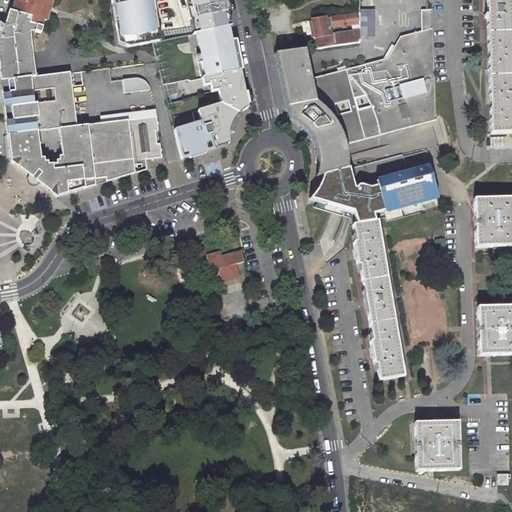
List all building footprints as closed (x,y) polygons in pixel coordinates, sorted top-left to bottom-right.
[(9,11),(5,13),(7,16),(4,18),(6,21),(3,22),(4,26),(2,27),(1,26),(0,25),(0,78),(0,81),(35,77),(30,37),(34,32),(40,34),(44,21),(46,21),(52,0),(18,0),(17,5),(14,6),(12,12),(9,11)] [(167,41),(159,0),(110,0),(117,44),(130,49),(167,41)] [(185,0),(190,20),(193,34),(231,26),(224,0),(185,0)] [(485,0),(487,60),(487,69),(489,134),(511,133),(511,10),(511,7),(511,0),(485,0)] [(373,37),(373,10),(360,10),(360,37),(373,37)] [(331,35),(329,27),(354,23),(359,22),(359,12),(312,20),(317,47),(360,40),(360,30),(355,30),(331,35)] [(193,34),(192,35),(201,79),(240,71),(231,26),(193,34)] [(346,153),(346,149),(345,145),(436,120),(435,82),(433,28),(400,36),(388,58),(311,79),(304,50),(275,54),(289,121),(296,125),(305,132),(308,136),(313,143),(316,151),(317,159),(317,167),(316,172),(315,177),(322,175),(347,169),(347,159),(346,153)] [(240,71),(201,79),(203,86),(210,85),(211,92),(218,91),(220,104),(220,105),(238,114),(241,112),(248,108),(240,71)] [(38,184),(56,198),(134,174),(133,161),(145,160),(154,159),(161,158),(159,144),(156,144),(155,131),(158,131),(156,117),(101,124),(101,127),(88,128),(88,126),(76,127),(69,73),(35,77),(0,81),(11,162),(28,176),(38,184)] [(122,80),(124,93),(150,90),(148,86),(146,83),(144,81),(142,80),(138,78),(136,78),(122,80)] [(234,119),(238,114),(220,105),(192,113),(195,126),(189,128),(189,126),(173,131),(180,159),(228,145),(228,136),(229,129),(231,124),(234,119)] [(506,137),(490,137),(490,146),(506,146),(506,137)] [(133,161),(134,174),(146,171),(145,160),(133,161)] [(352,225),(375,221),(373,215),(384,212),(384,213),(437,199),(429,167),(375,182),(376,187),(369,189),(362,186),(358,186),(357,187),(351,168),(347,169),(322,175),(321,180),(319,185),(316,190),(314,194),(309,200),(326,205),(325,206),(346,213),(345,217),(351,218),(352,225)] [(30,186),(33,186),(35,186),(36,185),(38,184),(28,176),(27,178),(26,180),(27,182),(28,184),(30,186)] [(511,197),(475,199),(477,246),(511,245),(511,197)] [(378,381),(403,377),(378,221),(375,221),(352,225),(355,242),(352,243),(356,266),(359,266),(371,341),(369,341),(373,365),(375,364),(378,381)] [(236,265),(243,263),(240,253),(221,258),(220,253),(206,257),(210,271),(211,271),(223,267),(223,268),(236,265)] [(214,285),(239,278),(236,265),(223,268),(223,267),(211,271),(214,285)] [(511,305),(479,307),(480,354),(490,354),(511,353),(511,305)] [(236,334),(234,336),(233,336),(232,338),(232,340),(232,342),(233,345),(235,346),(238,347),(241,347),(243,346),(245,343),(245,341),(244,338),(243,336),(241,335),(238,334),(236,334)] [(440,423),(414,423),(415,457),(415,472),(458,470),(457,422),(440,423)] [(497,474),(497,475),(497,485),(508,485),(508,479),(510,478),(510,475),(502,475),(502,473),(497,474)] [(399,511),(398,501),(381,504),(377,487),(342,493),(345,511),(399,511)]
